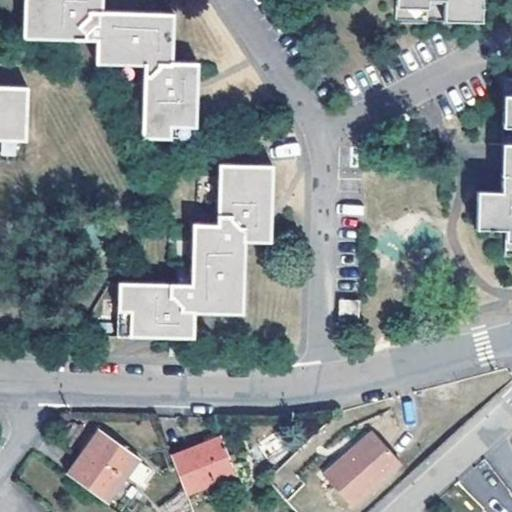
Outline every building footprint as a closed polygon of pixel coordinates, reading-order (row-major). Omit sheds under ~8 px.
[(148,139),(199,142),(202,82),(202,66),(177,65),(179,16),(108,13),(107,0),(31,0),(31,39),(103,41),(103,65),(150,67),(148,139)] [(396,0),(397,22),(443,24),(483,25),(483,0),(396,0)] [(506,256),(511,255),(511,80),(507,80),(505,177),(503,177),(502,186),(499,186),(499,194),(479,193),(477,231),(506,233),(506,256)] [(0,140),(14,141),(16,88),(0,87),(0,140)] [(123,285),(122,338),(197,339),(198,315),(247,316),(249,244),(274,244),(275,215),(277,169),(224,167),(223,227),(198,226),(196,286),(123,285)] [(341,300),(341,321),(361,322),(361,300),(341,300)] [(93,456),(76,481),(107,504),(139,458),(99,430),(84,450),(93,456)] [(374,431),(357,445),(362,450),(327,480),(352,509),(402,463),(374,431)] [(173,459),(187,498),(233,479),(217,441),(173,459)] [(323,475),(327,480),(362,450),(357,445),(323,475)] [(84,450),(68,475),(76,481),(93,456),(84,450)] [(510,494),(511,492),(511,450),(490,466),(510,494)] [(499,502),(510,494),(490,466),(479,474),(499,502)]
